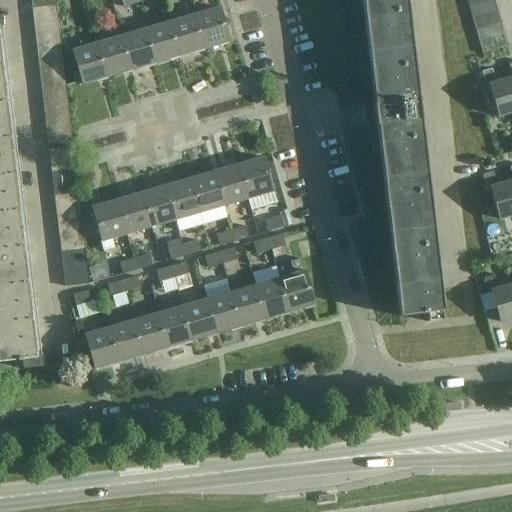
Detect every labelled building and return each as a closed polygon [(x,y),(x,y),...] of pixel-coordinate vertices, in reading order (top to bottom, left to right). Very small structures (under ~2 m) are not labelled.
[(363,0),(376,105),(367,106),(369,125),(378,124),(401,317),(428,313),(429,322),(444,320),(443,311),(446,311),(408,0),(363,0)] [(473,18),(498,11),(494,0),(489,0),(469,6),(473,18)] [(34,19),(58,17),(57,5),(32,8),(34,19)] [(205,49),(230,42),(220,7),(195,14),(205,49)] [(476,30),(501,22),(498,11),(473,18),(476,30)] [(43,366),(42,356),(1,15),(0,14),(0,360),(17,359),(17,361),(22,360),(23,368),(43,366)] [(180,56),(205,49),(195,14),(170,21),(180,56)] [(35,31),(60,28),(58,17),(34,19),(35,31)] [(156,63),(180,56),(170,21),(146,28),(156,63)] [(480,41),(505,34),(501,22),(476,30),(480,41)] [(36,42),(61,39),(60,28),(35,31),(36,42)] [(131,70),(156,63),(146,28),(122,35),(131,70)] [(484,54),(508,47),(505,34),(480,41),(484,54)] [(108,77),(131,70),(122,35),(98,42),(108,77)] [(38,53),(62,51),(61,39),(36,42),(38,53)] [(83,85),(108,77),(98,42),(72,50),(83,85)] [(39,65),(64,62),(62,51),(38,53),(39,65)] [(41,76),(65,74),(64,62),(39,65),(41,76)] [(511,78),(497,83),(493,68),(482,72),(487,88),(490,87),(499,116),(511,112),(511,78)] [(42,88),(66,85),(65,74),(41,76),(42,88)] [(43,99),(68,96),(66,85),(42,88),(43,99)] [(45,110),(69,108),(68,96),(43,99),(45,110)] [(46,122),(70,119),(69,108),(45,110),(46,122)] [(48,133),(72,131),(70,119),(46,122),(48,133)] [(49,145),(73,142),(72,131),(48,133),(49,145)] [(51,161),(75,158),(74,147),(50,150),(51,161)] [(249,199),(274,192),(264,157),(239,165),(249,199)] [(52,172),(76,170),(75,158),(51,161),(52,172)] [(224,206),(249,199),(239,165),(215,172),(224,206)] [(54,184),(78,181),(76,170),(52,172),(54,184)] [(511,181),(498,186),(494,171),(484,174),(488,190),(492,189),(501,219),(511,215),(511,181)] [(200,214),(224,206),(215,172),(190,179),(200,214)] [(176,220),(200,214),(190,179),(166,186),(176,220)] [(55,195),(79,193),(78,181),(54,184),(55,195)] [(151,227),(176,220),(166,186),(141,193),(151,227)] [(56,207),(80,204),(79,193),(55,195),(56,207)] [(127,235),(151,227),(141,193),(117,200),(127,235)] [(112,239),(127,235),(117,200),(92,207),(102,241),(92,243),(95,253),(115,248),(112,239)] [(58,218),(82,215),(80,204),(56,207),(58,218)] [(292,226),(287,210),(280,212),(285,228),(292,226)] [(59,229),(83,227),(82,215),(58,218),(59,229)] [(284,228),(284,227),(281,216),(266,221),(269,232),(284,228)] [(235,242),(249,238),(246,226),(231,231),(235,242)] [(60,241),(84,238),(83,227),(59,229),(60,241)] [(220,246),(235,242),(231,231),(217,235),(220,246)] [(271,250),(286,246),(282,235),(268,239),(271,250)] [(62,252),(86,250),(84,238),(60,241),(62,252)] [(257,254),(271,250),(268,239),(254,243),(257,254)] [(186,256),(199,252),(196,241),(183,245),(186,256)] [(170,261),(186,256),(183,245),(167,249),(170,261)] [(223,264),(238,260),(234,249),(220,253),(223,264)] [(63,264),(87,261),(86,250),(62,252),(63,264)] [(208,268),(223,264),(220,253),(205,257),(208,268)] [(137,270),(151,266),(148,255),(134,259),(137,270)] [(122,275),(137,270),(134,259),(119,263),(122,275)] [(290,312),(315,305),(301,259),(291,262),(294,274),(280,278),(290,312)] [(64,275),(88,272),(87,261),(63,264),(64,275)] [(175,278),(189,274),(186,262),(171,267),(175,278)] [(160,282),(175,278),(171,267),(157,271),(160,282)] [(66,286),(90,284),(88,272),(64,275),(66,286)] [(511,285),(499,290),(495,275),(485,278),(490,294),(492,293),(501,322),(511,319),(511,285)] [(126,292),(141,288),(137,277),(123,281),(126,292)] [(266,319),(290,312),(280,278),(255,285),(266,319)] [(111,296),(126,292),(123,281),(108,285),(111,296)] [(242,327),(266,319),(255,285),(231,292),(242,327)] [(73,295),(77,306),(92,302),(89,291),(73,295)] [(217,334),(242,327),(231,292),(207,299),(217,334)] [(193,341),(217,334),(207,299),(183,306),(193,341)] [(169,348),(193,341),(183,306),(159,313),(169,348)] [(145,355),(169,348),(159,313),(135,320),(145,355)] [(121,362),(145,355),(135,320),(110,327),(121,362)] [(96,369),(121,362),(110,327),(86,334),(96,369)]
